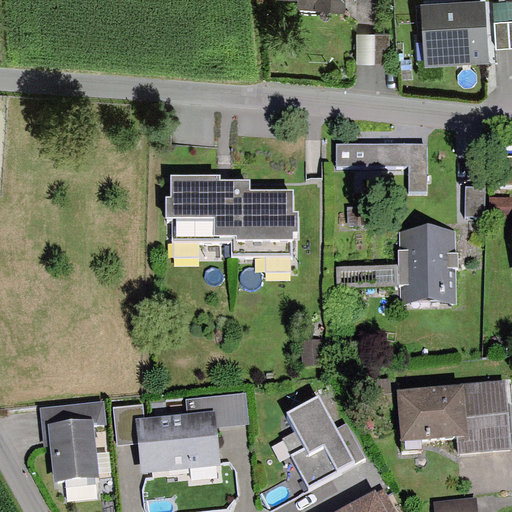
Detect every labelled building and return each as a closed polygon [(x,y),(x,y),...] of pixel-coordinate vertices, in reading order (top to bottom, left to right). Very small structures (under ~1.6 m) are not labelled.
[(272,0),(273,11),(342,13),(342,0),(272,0)] [(511,47),(511,4),(492,5),(494,48),(511,47)] [(479,5),(417,9),(421,66),(482,62),(479,5)] [(378,61),(378,30),(361,30),(361,60),(378,61)] [(381,32),(380,61),(393,61),(393,32),(381,32)] [(362,160),(392,162),(394,139),(363,138),(362,160)] [(401,150),(402,174),(414,174),(415,204),(435,204),(433,149),(401,150)] [(233,245),(233,249),(290,249),(289,242),(296,242),(296,220),(290,221),(289,198),(247,198),(247,189),(217,189),(217,184),(169,184),(169,205),(162,205),(163,228),(167,227),(167,246),(233,245)] [(463,191),(466,219),(490,216),(487,189),(463,191)] [(402,240),(406,310),(450,308),(446,237),(402,240)] [(406,446),(457,443),(458,454),(510,450),(506,385),(455,388),(456,400),(403,403),(406,446)] [(303,454),(293,459),(310,492),(366,463),(349,431),(340,436),(322,402),(286,421),(303,454)] [(143,440),(147,473),(215,465),(210,417),(144,424),(142,409),(115,412),(119,443),(143,440)] [(66,483),(67,499),(97,497),(91,417),(53,419),(57,484),(66,483)] [(432,503),(433,511),(476,511),(475,497),(432,503)] [(342,511),(375,511),(368,499),(342,511)]
